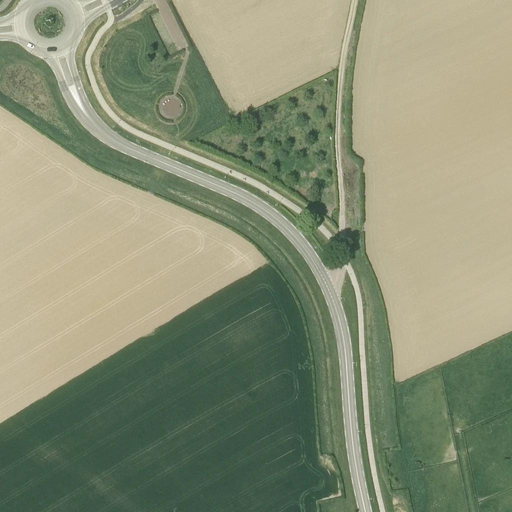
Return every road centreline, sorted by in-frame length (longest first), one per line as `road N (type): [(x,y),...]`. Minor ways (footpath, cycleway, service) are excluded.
road 1 (secondary): [(365,511),(341,330),(310,258),(281,222),(247,198),(96,129),(58,51)]
road 2 (track): [(341,252),(340,59),(354,0)]
